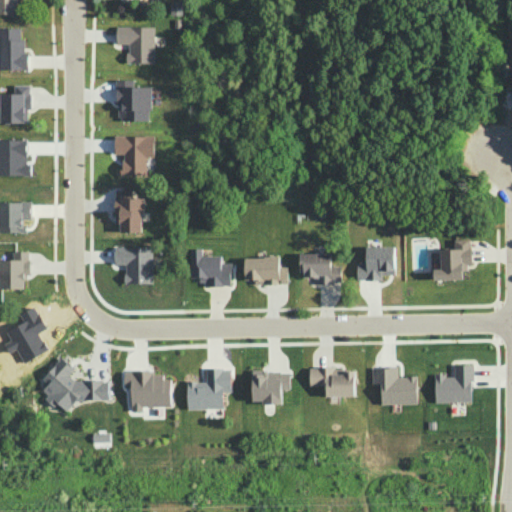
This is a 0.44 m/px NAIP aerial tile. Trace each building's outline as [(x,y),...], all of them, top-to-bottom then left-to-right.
[(0,0),(0,12),(16,12),(15,0),(0,0)] [(153,26),(154,62),(126,62),(126,52),(128,52),(128,43),(116,43),(116,26),(153,26)] [(0,27),(19,27),(19,38),(23,38),(24,52),(27,52),(27,69),(0,69),(0,27)] [(132,79),(133,86),(150,86),(151,109),(148,109),(148,120),(120,120),(120,116),(117,116),(117,103),(115,103),(115,79),(116,79),(116,77),(126,78),(126,79),(132,79)] [(13,84),(29,84),(29,93),(30,93),(30,108),(27,108),(27,122),(0,122),(0,93),(13,93),(13,84)] [(153,135),(154,156),(146,157),(146,174),(122,174),(122,159),(123,159),(123,153),(114,153),(114,134),(153,135)] [(115,189),(131,189),(132,196),(143,197),(143,212),(141,212),(141,231),(119,231),(120,222),(115,222),(115,212),(114,212),(114,197),(115,197),(115,189)] [(469,238),(469,245),(470,245),(471,263),(466,264),(467,270),(462,270),(462,278),(434,279),(433,268),(440,268),(440,249),(454,248),(453,239),(469,238)] [(152,247),(152,283),(124,283),(124,273),(126,273),(125,263),(114,264),(114,246),(152,247)] [(366,246),(394,246),(394,274),(381,274),(381,280),(356,279),(356,262),(366,262),(366,246)] [(202,248),(191,248),(191,277),(199,277),(199,281),(206,281),(206,286),(223,286),(223,284),(230,284),(230,267),(232,267),(231,262),(221,262),(221,255),(202,255),(202,248)] [(12,251),(28,251),(28,258),(29,259),(29,274),(26,274),(26,279),(23,279),(23,288),(0,288),(0,258),(12,258),(12,251)] [(330,253),(299,253),(299,271),(303,271),(303,276),(309,276),(309,277),(316,277),(316,284),(327,284),(327,282),(340,282),(340,265),(330,265),(330,253)] [(279,255),(279,266),(287,266),(287,283),(279,283),(280,284),(254,284),(254,279),(245,279),(244,257),(264,257),(264,256),(279,255)] [(61,356),(42,378),(47,383),(42,389),(47,394),(44,398),(53,406),(57,402),(66,410),(75,400),(109,399),(108,380),(103,381),(103,379),(74,380),(68,374),(74,367),(61,356)] [(473,364),(473,380),(470,380),(470,401),(435,402),(434,373),(444,373),(444,376),(453,376),(453,364),(473,364)] [(318,365),(318,367),(309,367),(309,385),(326,385),(326,395),(355,395),(354,370),(346,370),(346,368),(333,368),(333,365),(318,365)] [(372,367),(380,367),(380,365),(397,365),(397,376),(406,376),(406,375),(416,375),(417,403),(381,403),(381,383),(372,383),(372,367)] [(206,368),(223,367),(223,368),(231,368),(231,391),(223,391),(223,408),(188,408),(187,380),(196,380),(196,381),(206,381),(206,368)] [(132,369),(154,369),(154,373),(163,373),(163,378),(171,378),(171,406),(142,406),(142,410),(131,410),(131,386),(124,386),(124,371),(132,371),(132,369)] [(266,369),(252,369),(252,400),(262,400),(262,403),(282,403),(281,388),(289,388),(289,372),(280,372),(280,370),(266,370),(266,369)]
